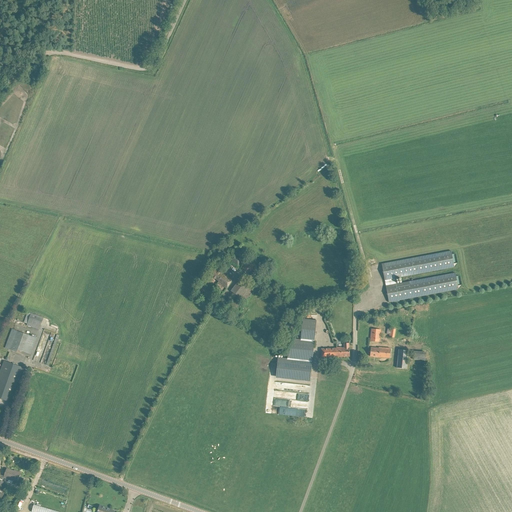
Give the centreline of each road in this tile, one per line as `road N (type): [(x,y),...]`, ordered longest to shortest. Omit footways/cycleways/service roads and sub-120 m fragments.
road 1 (track): [(119,483),(162,390),(224,291)]
road 2 (tertiary): [(199,511),(0,439)]
